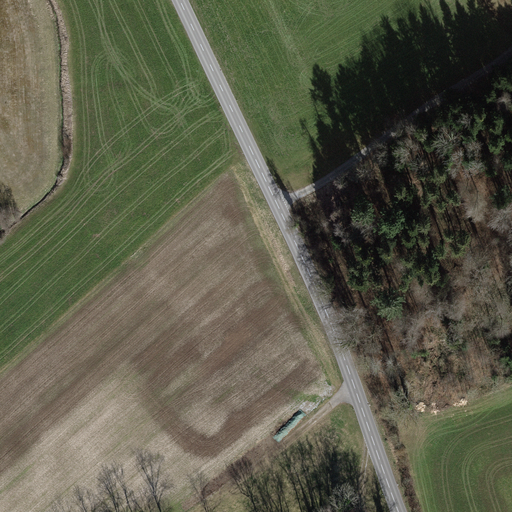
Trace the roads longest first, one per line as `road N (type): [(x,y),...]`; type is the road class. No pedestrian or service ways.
road 1 (tertiary): [(398,511),(327,314),(180,0)]
road 2 (track): [(278,206),(511,49)]
road 3 (track): [(355,389),(194,511)]
